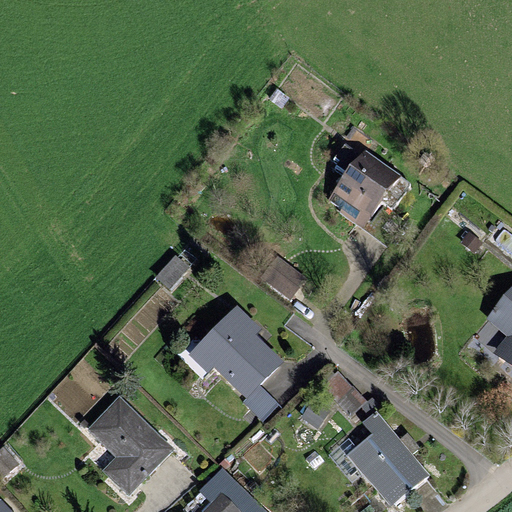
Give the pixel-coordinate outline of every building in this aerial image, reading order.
[(365,156),(333,202),(363,222),(395,176),(365,156)] [(175,258),(160,278),(172,286),(186,267),(175,258)] [(511,295),(493,317),(511,333),(511,337),(500,351),(511,361),(511,295)] [(280,362),(234,318),(193,360),(211,377),(221,368),(249,394),(280,362)] [(169,452),(118,400),(92,426),(125,459),(109,475),(127,493),(169,452)] [(425,478),(377,417),(362,429),(370,439),(350,455),(390,506),(425,478)] [(3,453),(0,456),(0,474),(7,481),(19,469),(3,453)] [(238,511),(226,498),(211,511),(238,511)]
